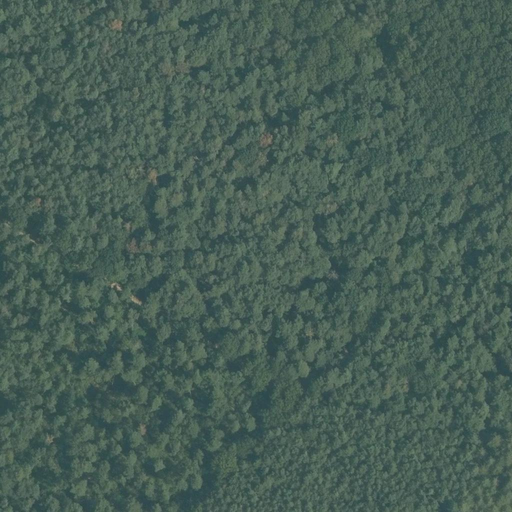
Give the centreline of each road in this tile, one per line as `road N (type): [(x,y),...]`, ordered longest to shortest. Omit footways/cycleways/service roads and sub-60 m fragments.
road 1 (track): [(302,394),(0,220)]
road 2 (track): [(511,176),(302,394)]
road 3 (track): [(302,394),(441,432),(511,440)]
road 4 (track): [(302,394),(187,511)]
